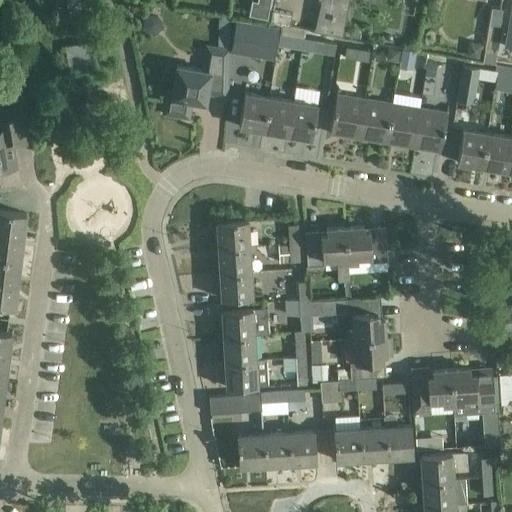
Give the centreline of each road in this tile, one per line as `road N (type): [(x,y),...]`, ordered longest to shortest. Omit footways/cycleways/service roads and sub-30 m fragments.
road 1 (residential): [(206,488),(151,246),(152,214),(166,190),(189,171),(215,165),(424,200)]
road 2 (residential): [(14,483),(44,251),(43,194)]
road 3 (residential): [(14,483),(206,488)]
road 4 (residential): [(440,350),(424,200)]
